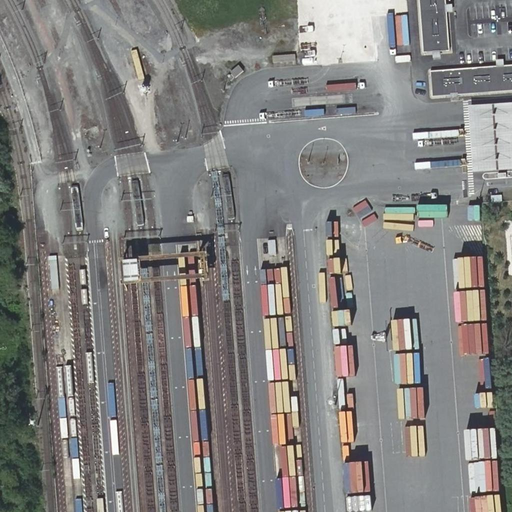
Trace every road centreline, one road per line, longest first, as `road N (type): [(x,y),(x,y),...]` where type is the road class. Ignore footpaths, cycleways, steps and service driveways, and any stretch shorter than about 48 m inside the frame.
road 1 (unknown): [(229,154),(237,112),(252,94),(391,83),(402,102),(403,131)]
road 2 (unclassified): [(333,124),(307,126),(288,143),(283,167),(292,188),(310,200),(335,200),(355,186),(363,162)]
road 3 (unclassified): [(511,151),(363,162)]
